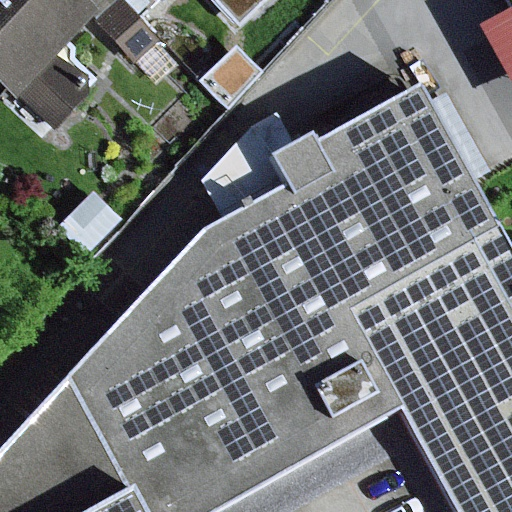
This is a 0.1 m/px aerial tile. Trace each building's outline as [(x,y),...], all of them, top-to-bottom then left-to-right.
[(0,0),(0,85),(10,95),(3,103),(42,138),(50,130),(51,131),(97,81),(74,60),(73,49),(69,45),(98,14),(82,0),(0,0)] [(118,0),(94,23),(134,64),(157,42),(118,0)] [(154,0),(161,6),(167,0),(209,0),(234,26),(262,0),(154,0)] [(511,0),(503,0),(510,11),(511,14),(511,0)] [(511,14),(510,11),(476,31),(511,97),(511,14)] [(235,48),(199,82),(226,113),(262,75),(235,48)] [(511,511),(511,262),(416,89),(312,147),(308,139),(290,149),(265,163),(279,191),(219,223),(198,234),(63,382),(137,511),(224,511),(396,418),(449,511),(511,511)] [(265,163),(290,149),(274,119),(247,131),(197,186),(219,223),(279,191),(265,163)] [(121,221),(92,193),(55,231),(84,259),(121,221)] [(137,511),(63,382),(0,450),(0,511),(137,511)]
